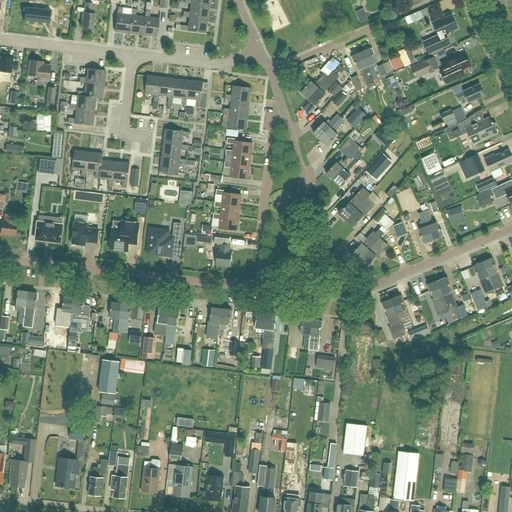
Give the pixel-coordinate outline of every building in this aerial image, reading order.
[(90,13),(91,4),(84,3),(83,13),(81,13),(80,22),(82,22),(81,28),(92,30),(94,14),(90,13)] [(207,20),(209,6),(191,4),(190,13),(183,12),(183,17),(189,18),(207,20)] [(23,21),(49,24),(50,11),(25,8),(23,21)] [(131,16),(122,15),(123,8),(118,8),(117,14),(115,32),(129,34),(131,16)] [(131,16),(129,34),(143,36),(145,18),(144,18),(136,17),(136,10),(131,9),(131,16)] [(145,18),(143,36),(157,37),(159,19),(149,18),(150,12),(145,11),(144,18),(145,18)] [(423,18),(420,11),(405,18),(406,21),(408,25),(423,18)] [(428,54),(450,45),(446,35),(449,34),(449,33),(457,29),(451,16),(443,19),(442,18),(432,23),(438,36),(423,42),(428,54)] [(206,34),(207,20),(189,18),(188,27),(182,26),(181,31),(187,32),(206,34)] [(370,49),(362,53),(372,77),(374,80),(378,78),(377,75),(374,68),(376,67),(374,64),(377,63),(374,57),(374,56),(374,55),(374,54),(372,49),(371,49),(370,49)] [(411,49),(405,51),(410,62),(416,60),(411,49)] [(405,50),(398,52),(404,67),(411,64),(405,50)] [(353,57),(352,58),(354,63),(355,63),(356,65),(357,64),(359,70),(360,70),(369,89),(376,86),(374,80),(372,77),(362,53),(353,56),(353,57)] [(445,84),(465,76),(462,70),(471,66),(465,53),(441,64),(443,70),(439,71),(445,84)] [(0,81),(5,82),(6,73),(16,74),(16,71),(17,62),(12,61),(12,59),(0,57),(0,81)] [(416,79),(439,69),(434,57),(411,67),(416,79)] [(400,60),(392,63),(395,70),(403,67),(400,60)] [(48,81),(50,66),(42,65),(42,63),(29,61),(28,75),(40,77),(39,80),(48,81)] [(321,71),(325,75),(328,78),(333,72),(336,68),(329,62),(321,71)] [(394,73),(389,62),(383,64),(388,75),(394,73)] [(85,83),(104,85),(105,71),(87,69),(86,78),(80,78),(79,83),(85,83)] [(324,93),(338,77),(333,72),(328,78),(326,80),(308,99),(315,106),(316,105),(317,106),(321,102),(320,101),(321,100),(321,99),(325,94),(324,93)] [(301,93),(308,99),(326,80),(328,78),(325,75),(322,77),(315,85),(311,82),(307,87),(307,86),(305,88),(305,87),(300,92),(302,93),(301,93)] [(160,96),(162,78),(148,76),(145,94),(155,96),(154,102),(159,103),(160,96)] [(394,76),(387,80),(391,90),(399,87),(394,76)] [(173,98),(176,80),(162,78),(160,96),(169,97),(168,104),(173,104),(174,98),(173,98)] [(358,92),(363,89),(359,78),(353,81),(358,92)] [(187,100),(189,81),(176,80),(173,98),(174,98),(183,99),(182,105),(187,106),(188,100),(187,100)] [(187,100),(188,100),(196,101),(196,107),(206,108),(208,94),(202,93),(204,83),(189,81),(187,100)] [(334,97),(342,88),(336,82),(328,91),(334,97)] [(102,99),(104,85),(85,83),(84,92),(78,91),(77,96),(95,98),(95,99),(102,99)] [(468,103),(484,96),(479,85),(463,92),(463,93),(456,96),(458,101),(466,98),(468,103)] [(231,101),(250,103),(251,89),(233,87),(232,96),(226,95),(225,100),(231,101)] [(52,111),(55,89),(48,88),(45,111),(52,111)] [(17,104),(19,92),(11,91),(9,103),(17,104)] [(338,107),(347,98),(342,93),(333,103),(338,107)] [(94,112),(95,99),(95,98),(77,96),(76,105),(70,104),(69,109),(76,110),(94,112)] [(248,117),(250,103),(231,101),(230,110),(224,109),(223,114),(230,115),(248,117)] [(355,129),(367,116),(359,108),(347,121),(355,129)] [(74,124),(92,126),(94,112),(76,110),(74,119),(68,118),(67,123),(74,124)] [(455,118),(452,110),(441,115),(444,122),(455,118)] [(35,131),(50,132),(51,116),(36,115),(35,131)] [(246,131),(248,117),(230,115),(229,124),(222,123),(222,128),(228,129),(246,131)] [(314,133),(314,134),(321,140),(339,121),(341,118),(338,115),(331,122),(329,120),(325,123),(324,122),(320,127),(319,127),(318,128),(317,128),(313,132),(314,133)] [(341,118),(339,121),(321,140),(328,146),(329,147),(333,143),(333,142),(334,141),(334,140),(338,135),(335,132),(344,121),(341,118)] [(497,133),(490,118),(473,125),(470,119),(446,129),(446,131),(445,131),(446,134),(447,133),(450,140),(467,132),(472,144),(497,133)] [(182,146),(183,137),(189,138),(190,133),(183,132),(165,130),(164,144),(182,146)] [(374,136),(380,141),(386,135),(380,130),(374,136)] [(327,174),(334,181),(351,161),(362,149),(350,138),(339,150),(348,158),(344,162),(342,160),(338,164),(337,163),(333,168),(332,167),(331,169),(330,168),(326,173),(327,174)] [(230,154),(249,156),(250,144),(232,142),(233,140),(225,139),(225,144),(231,145),(231,152),(230,154)] [(21,155),(22,146),(6,144),(5,153),(21,155)] [(182,146),(164,144),(162,158),(180,160),(181,151),(188,152),(188,151),(188,147),(182,146)] [(52,148),(51,157),(59,158),(60,149),(52,148)] [(511,161),(511,157),(508,150),(494,156),(493,155),(484,159),(490,172),(511,161)] [(87,171),(89,153),(75,151),(73,169),(82,170),(81,177),(86,177),(87,171)] [(230,154),(231,152),(224,151),(223,156),(230,157),(229,164),(229,166),(247,168),(249,156),(230,154)] [(102,161),(103,154),(89,153),(87,171),(96,172),(95,178),(100,179),(102,161)] [(425,170),(427,176),(442,169),(435,153),(420,160),(425,170)] [(383,154),(367,172),(376,180),(392,162),(383,154)] [(466,179),(485,171),(478,154),(459,163),(466,179)] [(187,160),(180,160),(162,158),(160,172),(178,174),(179,165),(186,165),(187,161),(187,160)] [(354,158),(351,161),(334,181),(341,187),(342,188),(346,183),(346,182),(347,181),(351,176),(347,172),(357,161),(354,158)] [(54,175),(55,161),(39,159),(38,173),(54,175)] [(116,162),(102,161),(100,179),(109,180),(108,186),(109,187),(113,187),(114,181),(116,162)] [(114,181),(123,182),(122,188),(127,189),(128,182),(130,164),(116,162),(114,181)] [(229,166),(229,164),(223,163),(222,168),(228,169),(227,178),(246,180),(247,168),(229,166)] [(138,187),(140,170),(133,169),(131,186),(138,187)] [(29,191),(30,180),(19,180),(18,191),(29,191)] [(75,182),(75,187),(84,188),(85,181),(84,180),(81,180),(80,183),(75,182)] [(511,182),(511,180),(491,189),(495,199),(506,194),(510,203),(511,202),(511,182)] [(486,181),(476,186),(480,193),(490,188),(486,181)] [(394,186),(392,188),(386,195),(390,198),(398,189),(394,186)] [(343,209),(339,213),(340,214),(339,215),(346,221),(364,202),(367,199),(368,199),(371,195),(363,188),(349,203),(350,204),(345,208),(343,210),(343,209)] [(183,191),(182,203),(191,204),(192,192),(183,191)] [(219,206),(238,208),(239,196),(221,193),(221,192),(214,191),(214,196),(220,197),(219,204),(219,206)] [(480,208),(492,203),(487,191),(476,196),(480,208)] [(364,202),(346,221),(353,228),(354,227),(355,228),(359,224),(358,223),(360,222),(359,221),(364,216),(365,217),(375,206),(368,199),(367,199),(364,202)] [(433,213),(439,211),(435,202),(430,204),(433,213)] [(219,206),(219,204),(213,203),(212,208),(219,209),(218,215),(211,215),(211,220),(217,220),(218,218),(236,220),(238,208),(219,206)] [(511,209),(510,205),(502,208),(506,218),(511,215),(511,209)] [(457,208),(447,211),(451,223),(460,220),(457,208)] [(385,215),(387,213),(382,209),(373,220),(378,224),(385,215)] [(432,225),(427,211),(423,212),(434,241),(443,237),(442,237),(444,236),(442,230),(441,231),(440,229),(439,229),(437,223),(432,225)] [(425,244),(434,241),(423,212),(419,214),(420,218),(424,228),(419,230),(422,236),(421,236),(422,238),(421,238),(423,244),(425,243),(425,244)] [(13,223),(14,216),(5,215),(4,222),(2,222),(0,235),(14,236),(16,224),(13,223)] [(37,223),(35,240),(59,243),(61,225),(60,225),(49,224),(50,217),(38,216),(37,223)] [(235,232),(236,220),(218,218),(217,220),(216,230),(235,232)] [(125,230),(112,228),(110,249),(120,250),(120,247),(128,248),(129,243),(137,244),(139,224),(126,222),(125,230)] [(71,244),(85,246),(86,241),(88,241),(88,242),(97,243),(98,230),(87,229),(88,225),(74,223),(71,244)] [(179,245),(181,224),(174,223),(172,238),(161,236),(161,231),(151,230),(148,253),(172,256),(173,245),(179,245)] [(394,226),(398,238),(408,234),(403,223),(394,226)] [(212,233),(213,227),(203,225),(202,232),(212,233)] [(353,255),(352,255),(359,262),(380,239),(384,234),(380,229),(376,234),(374,232),(358,249),(356,250),(355,249),(351,254),(353,255)] [(184,235),(183,246),(195,248),(196,243),(197,237),(184,235)] [(215,237),(214,244),(221,245),(220,252),(217,252),(216,264),(230,266),(232,253),(229,253),(230,246),(229,245),(230,239),(215,237)] [(388,246),(380,239),(359,262),(366,268),(367,268),(368,269),(372,264),(371,264),(372,262),(376,257),(377,258),(388,246)] [(483,263),(493,287),(495,290),(503,287),(497,273),(495,267),(495,266),(494,265),(495,264),(493,259),(492,259),(491,259),(483,263)] [(493,287),(483,263),(474,267),(473,268),(475,273),(476,273),(477,275),(477,274),(480,280),(480,281),(486,295),(495,290),(493,287)] [(446,278),(437,282),(447,306),(449,310),(449,311),(453,309),(457,320),(468,316),(464,305),(458,307),(452,292),(449,286),(450,286),(449,284),(450,284),(448,278),(446,279),(446,278)] [(429,286),(427,286),(430,292),(431,291),(431,293),(432,293),(434,299),(440,315),(445,314),(449,312),(449,311),(449,310),(447,306),(437,282),(429,285),(429,286)] [(23,318),(26,292),(17,291),(17,292),(15,291),(15,297),(16,297),(15,299),(16,299),(15,306),(20,307),(19,318),(18,317),(17,324),(22,325),(22,324),(23,324),(23,318)] [(36,293),(26,292),(23,318),(23,324),(22,327),(32,328),(34,308),(35,302),(36,300),(37,300),(37,294),(36,294),(36,293)] [(404,331),(408,329),(406,323),(410,321),(404,304),(404,302),(402,296),(401,297),(401,296),(392,300),(401,324),(404,331)] [(63,343),(63,347),(68,347),(68,342),(69,342),(69,341),(70,329),(71,324),(71,323),(74,298),(65,297),(63,297),(62,303),(63,303),(63,305),(64,305),(63,312),(68,312),(66,323),(63,343)] [(74,298),(71,323),(81,324),(81,321),(89,322),(91,308),(90,306),(84,306),(85,300),(83,300),(84,299),(74,298)] [(484,299),(474,303),(478,311),(487,307),(485,302),(484,299)] [(404,331),(401,324),(392,300),(383,303),(383,304),(382,304),(384,310),(385,309),(386,311),(388,317),(387,317),(391,328),(389,328),(394,340),(406,335),(404,331)] [(115,318),(114,333),(118,334),(119,330),(122,304),(112,302),(112,303),(111,303),(110,309),(111,309),(111,311),(110,318),(115,318)] [(131,305),(122,304),(119,330),(127,331),(129,320),(130,313),(131,313),(131,311),(132,311),(133,306),(131,305)] [(155,335),(166,336),(166,335),(169,309),(160,308),(160,309),(158,309),(158,315),(159,315),(158,317),(159,317),(158,323),(157,323),(155,335)] [(209,322),(207,338),(218,339),(219,335),(222,309),(212,308),(212,309),(211,308),(210,314),(211,315),(211,317),(211,322),(209,322)] [(179,310),(169,309),(166,335),(166,336),(165,344),(173,345),(174,336),(176,337),(178,319),(179,317),(180,317),(180,311),(179,311),(179,310)] [(222,309),(219,335),(223,336),(224,325),(229,325),(230,319),(231,319),(231,317),(232,317),(233,311),(231,311),(231,310),(222,309)] [(257,314),(256,320),(257,320),(257,322),(257,329),(266,330),(268,315),(258,314),(257,314)] [(264,349),(268,349),(272,350),(275,331),(275,324),(276,324),(276,322),(277,322),(278,317),(276,316),(268,315),(266,330),(265,341),(264,349)] [(7,330),(9,317),(1,316),(0,323),(0,338),(4,339),(5,330),(7,330)] [(309,350),(312,320),(303,319),(303,320),(301,319),(301,325),(302,325),(301,327),(302,327),(301,334),(306,335),(305,346),(304,349),(309,350)] [(322,322),(322,321),(312,320),(309,350),(318,351),(321,330),(321,328),(322,328),(323,322),(322,322)] [(430,334),(427,326),(409,333),(412,341),(430,334)] [(70,329),(69,341),(76,342),(77,334),(74,334),(75,333),(74,333),(75,330),(70,329)] [(386,341),(382,331),(375,334),(379,344),(386,341)] [(110,333),(109,340),(117,341),(118,334),(114,333),(110,333)] [(36,337),(35,345),(42,346),(43,338),(36,337)] [(155,339),(145,337),(142,353),(143,353),(147,354),(153,355),(155,339)] [(239,342),(232,341),(230,355),(238,356),(239,342)] [(120,353),(134,353),(135,342),(120,342),(120,353)] [(252,354),(253,344),(245,343),(244,354),(252,354)] [(192,350),(184,349),(182,365),(190,366),(192,350)] [(203,351),(202,365),(213,367),(215,353),(203,351)] [(336,357),(318,355),(316,369),(335,371),(336,357)] [(259,370),(260,357),(252,357),(251,369),(259,370)] [(262,359),(261,369),(271,370),(272,358),(263,357),(262,359)] [(128,358),(127,369),(138,371),(139,359),(128,358)] [(115,394),(119,362),(103,360),(98,392),(115,394)] [(272,380),(271,388),(279,389),(280,381),(272,380)] [(115,396),(102,394),(101,404),(114,406),(115,396)] [(329,422),(331,404),(319,403),(317,421),(329,422)] [(100,423),(101,414),(102,407),(92,406),(90,421),(100,423)] [(112,415),(112,408),(102,407),(101,414),(112,415)] [(178,418),(177,426),(193,428),(194,420),(178,418)] [(363,456),(367,426),(346,424),(343,454),(363,456)] [(85,428),(72,426),(71,426),(69,440),(83,441),(85,428)] [(286,454),(288,435),(273,434),(272,439),(281,440),(280,453),(286,454)] [(220,443),(226,444),(226,448),(234,449),(235,437),(221,435),(220,443)] [(10,444),(25,446),(23,458),(33,459),(35,440),(10,437),(10,444)] [(196,447),(197,438),(187,437),(186,446),(196,447)] [(286,452),(295,453),(296,443),(287,443),(286,452)] [(332,481),(337,444),(330,443),(328,467),(325,467),(324,480),(332,481)] [(473,455),(474,444),(462,443),(461,454),(473,455)] [(138,446),(137,454),(149,456),(150,448),(141,447),(138,446)] [(171,450),(170,458),(181,460),(182,451),(171,450)] [(257,473),(260,451),(251,450),(248,473),(257,473)] [(116,467),(117,452),(110,451),(108,466),(116,467)] [(413,501),(419,454),(398,452),(393,499),(413,501)] [(472,472),(473,456),(461,454),(459,471),(472,472)] [(82,475),(83,462),(77,461),(78,460),(60,458),(56,486),(74,488),(76,475),(82,475)] [(107,473),(109,459),(102,459),(101,467),(94,466),(93,477),(91,477),(89,494),(102,496),(104,478),(103,478),(104,473),(107,473)] [(158,494),(161,469),(160,469),(161,462),(160,460),(153,460),(152,461),(151,468),(145,468),(142,492),(158,494)] [(24,479),(26,463),(11,461),(9,477),(11,477),(10,486),(22,487),(23,479),(24,479)] [(285,462),(284,473),(293,473),(294,463),(285,462)] [(126,498),(129,466),(118,464),(116,476),(113,476),(111,489),(115,490),(114,497),(115,497),(115,498),(120,499),(121,498),(126,498)] [(189,498),(193,467),(177,465),(173,496),(189,498)] [(273,489),(275,470),(266,469),(264,487),(263,487),(260,511),(273,511),(275,499),(267,498),(268,488),(273,489)] [(357,488),(359,472),(346,470),(344,486),(357,488)] [(247,511),(250,487),(243,487),(244,477),(241,472),(234,472),(232,486),(236,486),(232,511),(247,511)] [(378,488),(380,474),(371,474),(370,487),(378,488)] [(221,501),(224,477),(208,475),(205,499),(221,501)] [(456,494),(457,479),(445,478),(444,492),(456,494)] [(329,508),(331,495),(310,492),(308,511),(320,511),(322,505),(324,505),(323,507),(329,508)] [(366,511),(369,495),(368,495),(361,494),(359,510),(358,511),(366,511)] [(369,495),(366,511),(374,511),(372,511),(373,496),(369,495)] [(298,501),(299,497),(288,496),(288,500),(286,499),(285,511),(287,511),(286,511),(298,511),(300,501),(298,501)] [(507,511),(509,499),(500,498),(498,511),(507,511)] [(397,511),(399,501),(390,499),(389,511),(384,511),(383,511),(397,511)] [(350,511),(351,505),(350,505),(351,502),(348,502),(347,505),(338,504),(336,511),(350,511)] [(469,511),(470,510),(467,510),(468,502),(462,502),(461,509),(462,509),(461,511),(469,511)]
